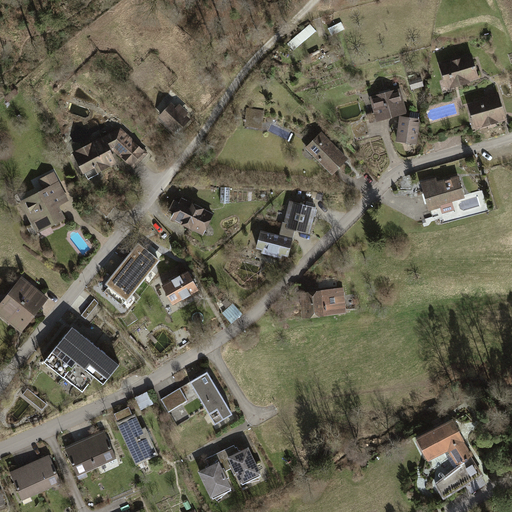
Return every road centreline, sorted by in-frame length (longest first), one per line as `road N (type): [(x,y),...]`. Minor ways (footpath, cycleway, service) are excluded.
road 1 (residential): [(211,349),(253,320),(410,166),(511,140)]
road 2 (residential): [(0,385),(162,181)]
road 3 (residential): [(0,450),(211,349)]
road 4 (track): [(232,83),(320,0)]
road 5 (track): [(162,181),(232,83)]
